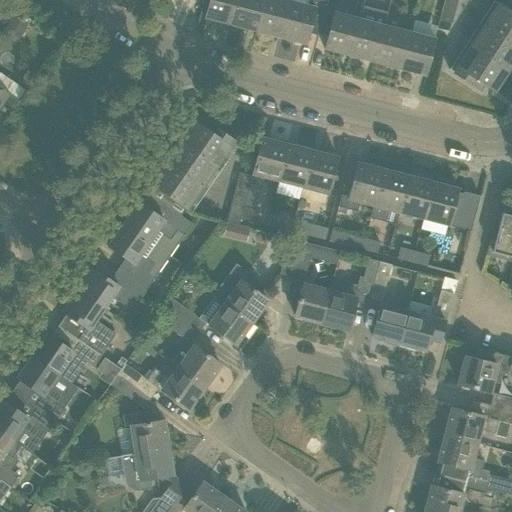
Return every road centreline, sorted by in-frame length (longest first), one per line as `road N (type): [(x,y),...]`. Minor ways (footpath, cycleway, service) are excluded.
road 1 (residential): [(345,511),(259,455),(239,417),(264,376),(288,359),(326,362),(402,387)]
road 2 (residential): [(184,59),(464,141),(511,126)]
road 3 (residential): [(58,241),(184,59)]
road 4 (residential): [(376,511),(402,387)]
